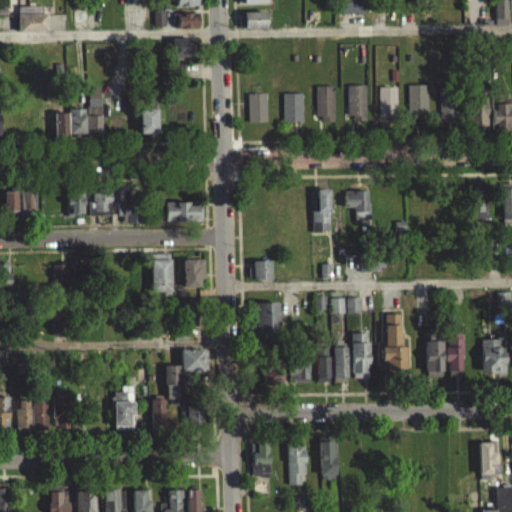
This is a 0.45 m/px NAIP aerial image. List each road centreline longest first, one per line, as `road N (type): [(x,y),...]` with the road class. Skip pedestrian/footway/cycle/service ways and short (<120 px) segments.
road 1 (residential): [(216,0),(228,511)]
road 2 (residential): [(511,153),(0,159)]
road 3 (residential): [(511,406),(226,411)]
road 4 (residential): [(226,453),(0,455)]
road 5 (residential): [(225,235),(0,237)]
